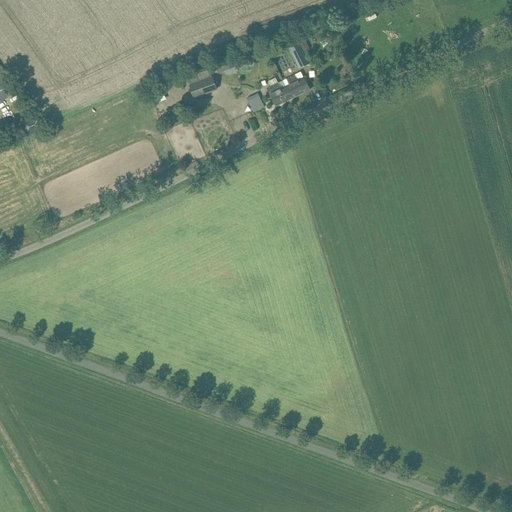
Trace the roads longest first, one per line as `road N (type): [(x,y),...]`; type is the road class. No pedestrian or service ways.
road 1 (unclassified): [(0,260),(511,19)]
road 2 (unclassified): [(490,511),(0,333)]
